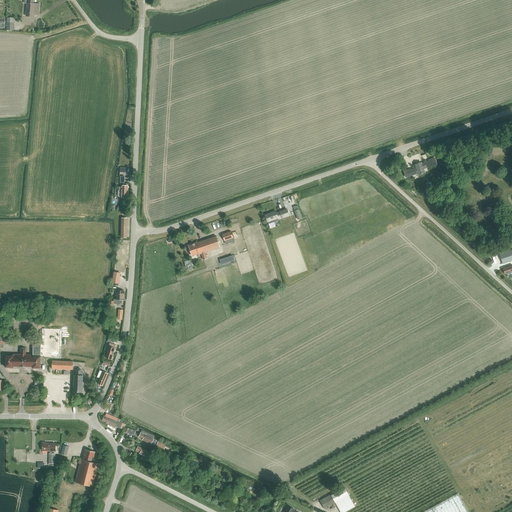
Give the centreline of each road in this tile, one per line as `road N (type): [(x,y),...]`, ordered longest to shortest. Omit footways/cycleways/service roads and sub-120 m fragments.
road 1 (unclassified): [(133,231),(166,229),(370,159)]
road 2 (unclassified): [(511,292),(370,159)]
road 3 (tertiary): [(88,415),(125,332),(133,231)]
road 4 (tertiary): [(133,231),(140,39)]
road 5 (unclassified): [(370,159),(511,111)]
